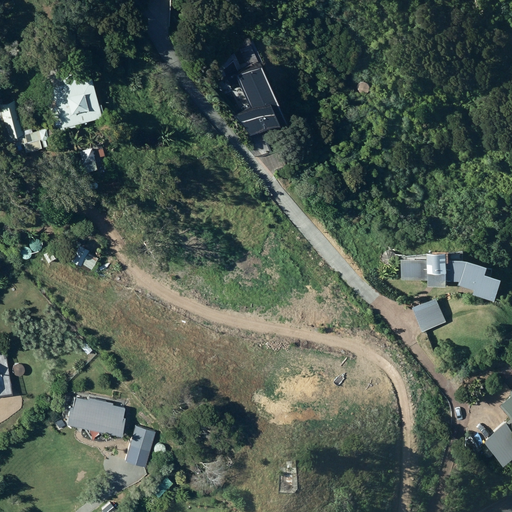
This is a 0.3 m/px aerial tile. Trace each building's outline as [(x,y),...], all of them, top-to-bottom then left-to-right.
[(286,128),(258,62),(234,72),(248,106),(231,115),(246,135),(260,129),(264,137),(286,128)] [(91,69),(81,72),(80,69),(78,69),(77,68),(43,76),(55,122),(47,124),(47,122),(38,124),(39,126),(32,127),(31,124),(23,127),(15,96),(0,99),(0,137),(2,145),(23,140),(25,147),(42,143),(40,134),(41,134),(43,143),(51,141),(48,131),(65,126),(63,119),(64,119),(65,123),(75,120),(74,116),(79,115),(79,119),(88,117),(87,113),(102,109),(101,106),(103,106),(101,97),(99,98),(91,69)] [(92,143),(80,145),(83,158),(95,155),(92,143)] [(21,160),(15,149),(8,153),(14,164),(21,160)] [(400,272),(425,272),(425,276),(444,276),(444,273),(458,273),(457,280),(473,283),(472,290),(493,294),(499,268),(482,264),(484,254),(465,246),(442,246),(442,233),(424,233),(424,246),(400,246),(400,272)] [(77,241),(69,256),(78,261),(79,260),(89,266),(96,253),(85,248),(87,246),(77,241)] [(445,316),(435,291),(411,300),(422,326),(445,316)] [(0,390),(12,388),(6,348),(0,349),(0,390)] [(67,417),(122,427),(125,411),(123,411),(125,401),(113,399),(113,397),(89,393),(88,395),(75,392),(73,402),(70,402),(67,417)] [(511,393),(503,401),(511,412),(511,393)] [(485,439),(505,463),(511,456),(511,425),(507,420),(485,439)] [(135,421),(129,441),(150,447),(155,428),(135,421)] [(153,460),(144,465),(147,471),(156,466),(153,460)] [(176,484),(168,476),(155,488),(162,496),(176,484)] [(281,481),(279,494),(296,496),(297,483),(281,481)]
